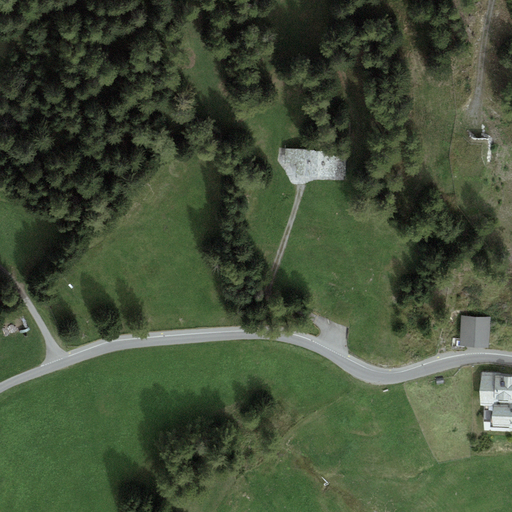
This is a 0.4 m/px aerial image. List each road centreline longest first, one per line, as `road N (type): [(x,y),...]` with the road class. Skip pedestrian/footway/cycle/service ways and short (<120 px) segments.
road 1 (unclassified): [(511,360),(471,357),(383,378),(319,346),(259,334),(112,347),(0,388)]
road 2 (track): [(492,0),(472,126)]
